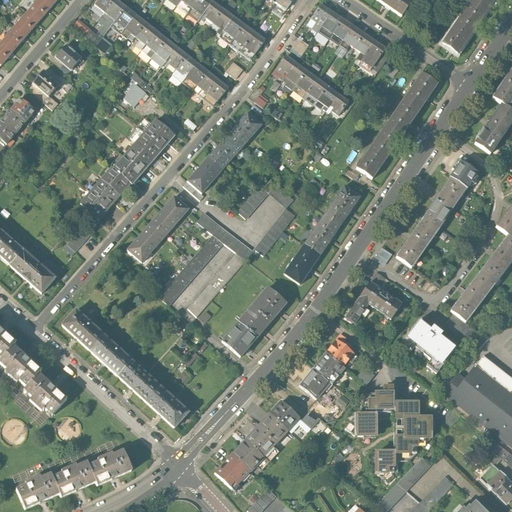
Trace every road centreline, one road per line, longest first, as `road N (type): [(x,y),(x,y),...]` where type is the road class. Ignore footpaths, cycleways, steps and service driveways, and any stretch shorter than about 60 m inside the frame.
road 1 (residential): [(177,463),(308,324),(471,86)]
road 2 (residential): [(33,331),(239,95),(308,0)]
road 3 (residential): [(33,331),(177,463)]
road 4 (residential): [(342,0),(471,86)]
road 5 (residential): [(81,0),(0,96)]
